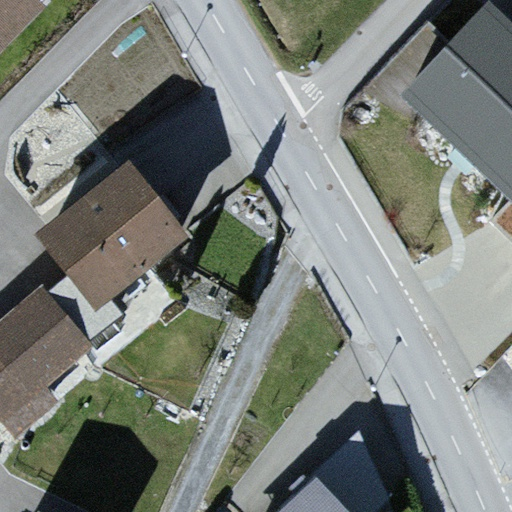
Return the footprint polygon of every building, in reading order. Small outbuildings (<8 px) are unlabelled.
[(511,20),(491,0),(473,0),(389,85),(511,205),(511,20)] [(0,6),(0,29),(11,18),(0,6)] [(171,249),(109,173),(9,253),(43,295),(0,329),(0,417),(81,352),(67,334),(171,249)] [(328,511),(292,477),(258,511),(328,511)] [(74,511),(46,499),(39,511),(74,511)]
